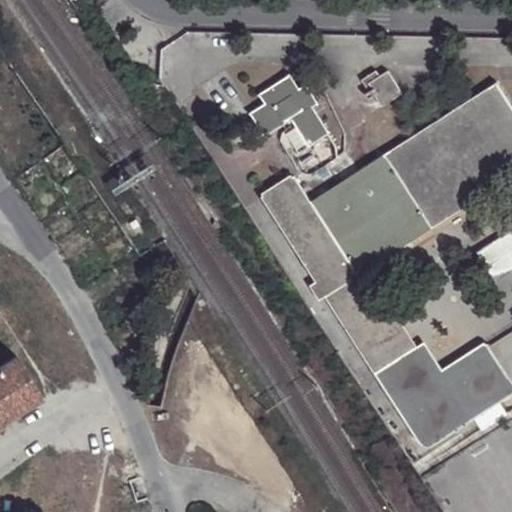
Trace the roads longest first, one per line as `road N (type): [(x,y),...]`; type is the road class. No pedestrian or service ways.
road 1 (unclassified): [(146,0),(180,9),(511,19)]
road 2 (unclassified): [(174,511),(92,328),(26,235)]
